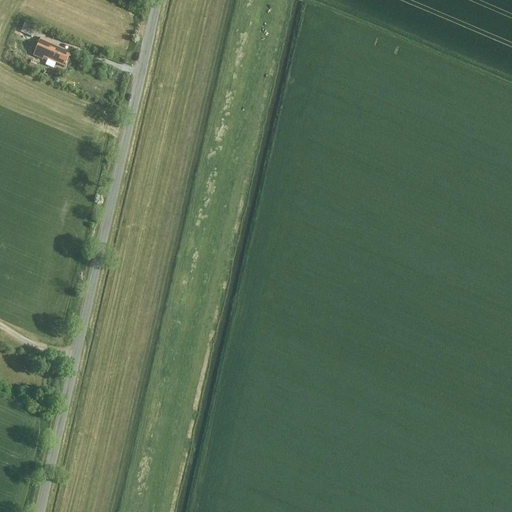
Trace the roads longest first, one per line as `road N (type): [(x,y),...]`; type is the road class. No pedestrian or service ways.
road 1 (tertiary): [(159,0),(40,511)]
road 2 (track): [(192,511),(268,211)]
